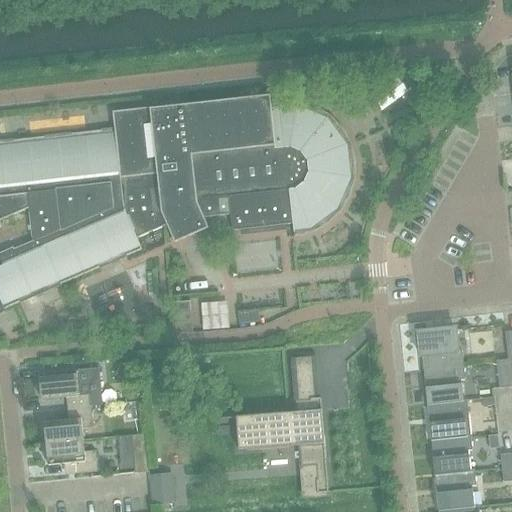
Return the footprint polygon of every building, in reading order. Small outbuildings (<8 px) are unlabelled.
[(397,78),(371,97),(382,112),(408,93),(397,78)] [(0,220),(29,208),(32,241),(13,249),(13,247),(0,252),(0,313),(4,312),(3,309),(141,249),(136,238),(166,225),(173,240),(207,225),(204,218),(230,215),(232,230),(292,224),(293,237),(299,236),(305,235),(311,233),(316,230),(321,228),(326,224),(331,221),(335,217),(339,212),(343,208),(346,203),(349,197),(351,192),(353,186),(354,180),(355,175),(355,169),(355,163),(354,157),(353,151),(351,145),(349,140),(346,135),(343,129),(340,125),(336,120),(331,116),(327,113),(322,109),(317,107),(311,104),(306,102),(300,101),(294,100),(288,100),(282,100),(276,100),(270,102),(270,95),(150,108),(112,112),(114,129),(0,141),(0,220)] [(190,302),(169,303),(171,335),(192,333),(190,302)] [(237,313),(239,324),(260,322),(259,311),(237,313)] [(420,334),(423,370),(463,365),(462,351),(458,351),(455,330),(420,334)] [(293,347),(294,385),(309,385),(309,347),(293,347)] [(508,360),(496,361),(499,389),(511,387),(508,360)] [(423,370),(427,405),(463,401),(461,380),(465,380),(463,365),(423,370)] [(67,409),(91,406),(101,405),(97,371),(76,372),(76,374),(39,378),(41,400),(66,398),(67,409)] [(138,382),(124,383),(126,400),(140,398),(138,382)] [(295,400),(296,412),(235,417),(219,418),(219,419),(235,418),(238,450),(298,445),(300,467),(315,466),(317,493),(328,493),(320,398),(310,399),(309,399),(295,400)] [(494,398),(482,399),(483,406),(495,405),(494,398)] [(463,401),(427,405),(431,440),(467,436),(471,435),(468,415),(467,400),(463,401)] [(44,422),(46,444),(83,440),(82,428),(93,427),(91,406),(67,409),(68,420),(44,422)] [(131,436),(132,449),(135,473),(148,472),(145,434),(131,436)] [(470,472),(470,471),(468,450),(472,450),(471,435),(467,436),(431,440),(432,449),(434,475),(470,472)] [(496,436),(488,436),(489,449),(497,448),(496,436)] [(84,452),(83,440),(46,444),(48,465),(72,463),(74,474),(98,472),(95,451),(84,452)] [(511,453),(500,455),(503,482),(511,481),(511,453)] [(434,475),(438,510),(474,507),(474,506),(472,486),(476,485),(474,471),(470,471),(470,472),(434,475)] [(150,474),(153,504),(175,502),(172,472),(150,474)]
